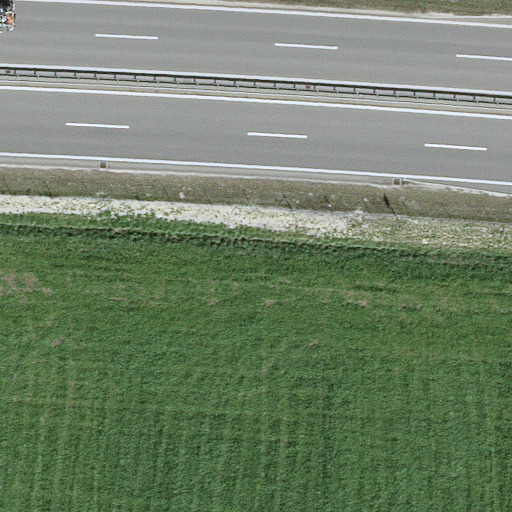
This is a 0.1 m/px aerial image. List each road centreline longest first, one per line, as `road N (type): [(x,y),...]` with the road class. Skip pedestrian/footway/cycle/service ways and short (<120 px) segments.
road 1 (motorway): [(0,120),(511,150)]
road 2 (motorway): [(511,58),(0,31)]
